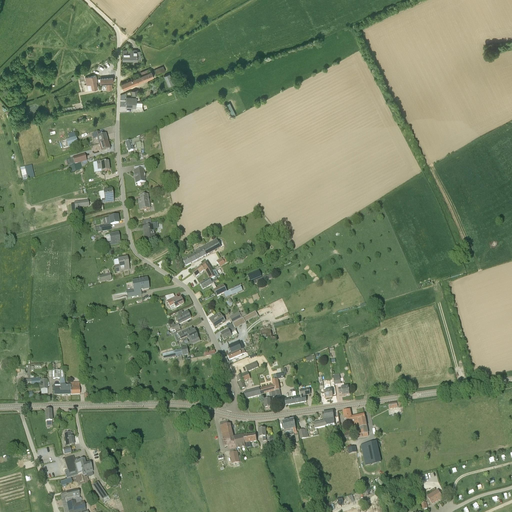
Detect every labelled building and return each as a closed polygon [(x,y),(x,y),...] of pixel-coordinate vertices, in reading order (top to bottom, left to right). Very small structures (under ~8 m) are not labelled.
[(140,51),(137,51),(137,50),(122,50),(122,60),(137,60),(137,59),(141,60),(141,55),(140,55),(140,51)] [(156,75),(165,71),(163,66),(154,70),(156,75)] [(142,81),(154,76),(152,71),(139,76),(121,84),(123,89),(142,81)] [(174,84),(169,73),(163,76),(168,86),(174,84)] [(97,81),(96,77),(95,75),(85,77),(87,85),(88,90),(94,89),(97,88),(95,81),(97,81)] [(111,83),(113,83),(113,78),(100,79),(100,84),(106,83),(107,90),(112,90),(111,83)] [(136,98),(131,98),(126,98),(126,107),(132,107),(132,112),(143,111),(142,106),(142,103),(136,102),(136,98)] [(105,135),(101,136),(100,132),(92,135),(93,140),(97,139),(99,145),(108,142),(105,135)] [(68,147),(78,144),(76,138),(66,141),(68,147)] [(128,153),(133,151),(132,146),(136,145),(137,149),(137,152),(144,151),(143,144),(140,144),(139,138),(125,143),(128,153)] [(101,153),(110,150),(108,142),(99,145),(101,153)] [(73,159),(73,160),(74,164),(86,161),(84,155),(73,159)] [(108,163),(101,164),(100,161),(96,162),(97,170),(100,170),(101,172),(109,171),(108,163)] [(82,169),(81,163),(74,165),(75,166),(71,167),(73,172),(80,171),(82,169)] [(26,170),(28,180),(34,179),(32,166),(25,168),(26,170)] [(143,170),(146,170),(145,166),(134,168),(135,171),(133,171),(135,184),(145,183),(143,170)] [(102,204),(104,203),(109,203),(108,200),(113,199),(112,191),(103,192),(104,199),(101,200),(102,204)] [(140,211),(150,209),(148,195),(140,197),(140,200),(138,201),(140,211)] [(74,203),(75,213),(81,213),(80,208),(89,207),(88,201),(74,203)] [(110,225),(114,225),(119,224),(117,216),(106,218),(107,225),(95,228),(96,233),(100,232),(111,230),(110,225)] [(157,223),(151,224),(150,219),(143,220),(144,227),(143,228),(145,241),(155,240),(154,231),(156,231),(156,229),(158,229),(157,223)] [(107,247),(111,246),(116,245),(116,241),(119,241),(120,241),(118,234),(109,235),(110,242),(106,243),(107,247)] [(185,267),(221,248),(216,239),(200,248),(193,252),(194,255),(183,261),(185,267)] [(128,267),(128,263),(127,258),(118,259),(119,265),(114,266),(116,273),(124,271),(124,268),(128,267)] [(221,259),(216,262),(220,268),(227,263),(225,259),(222,260),(221,259)] [(207,273),(211,280),(212,279),(219,276),(216,270),(213,271),(208,263),(193,274),(196,278),(205,271),(207,273)] [(258,271),(248,275),(250,282),(261,277),(258,271)] [(100,282),(111,280),(110,274),(99,277),(100,282)] [(141,291),(144,290),(149,289),(147,279),(132,282),(133,290),(126,292),(127,298),(142,296),(141,291)] [(216,289),(214,284),(213,284),(212,284),(211,282),(210,281),(209,280),(203,283),(200,285),(203,290),(211,285),(212,288),(217,297),(227,292),(223,285),(216,289)] [(230,291),(232,295),(232,296),(233,296),(242,291),(240,286),(230,291)] [(181,298),(176,300),(174,295),(165,297),(170,308),(172,311),(176,309),(176,308),(184,304),(181,298)] [(179,317),(176,319),(179,325),(187,321),(191,319),(188,311),(183,314),(182,311),(177,313),(179,317)] [(237,321),(242,319),(239,314),(239,313),(229,318),(232,324),(237,321)] [(219,326),(225,322),(220,314),(216,316),(213,318),(212,317),(209,319),(215,328),(219,326)] [(236,332),(234,327),(233,324),(227,327),(229,332),(226,333),(221,335),(224,341),(232,337),(237,335),(236,332)] [(178,334),(181,341),(187,338),(188,338),(188,339),(189,339),(190,339),(193,345),(195,344),(200,341),(195,330),(193,331),(192,328),(178,334)] [(260,332),(262,340),(272,338),(270,330),(260,332)] [(239,343),(238,342),(228,347),(232,355),(242,350),(241,350),(244,348),(241,342),(239,343)] [(181,348),(181,350),(180,350),(182,355),(183,356),(189,355),(187,347),(181,348)] [(182,355),(180,350),(162,354),(162,355),(164,359),(178,356),(182,355)] [(229,361),(242,355),(246,353),(244,350),(228,357),(229,361)] [(247,372),(255,369),(253,363),(245,366),(247,372)] [(41,381),(40,378),(40,377),(31,378),(30,366),(27,366),(28,379),(23,380),(23,387),(31,386),(31,383),(47,383),(47,380),(41,381)] [(71,395),(70,386),(65,386),(63,371),(54,371),(52,371),(51,371),(51,379),(60,379),(60,386),(60,396),(71,395)] [(241,375),(244,382),(250,379),(248,372),(241,375)] [(279,387),(278,380),(284,379),(283,374),(273,376),(274,381),(272,381),(273,386),(244,394),(246,400),(270,393),(274,392),(273,388),(279,387)] [(333,375),(333,379),(334,385),(338,385),(341,384),(340,378),(339,375),(333,375)] [(323,389),(322,380),(322,378),(318,378),(320,390),(324,389),(324,391),(325,399),(332,398),(331,390),(331,388),(323,389)] [(80,395),(79,390),(79,383),(70,383),(70,386),(71,395),(80,395)] [(348,387),(344,388),(344,384),(341,384),(338,385),(339,393),(342,393),(342,396),(350,395),(348,387)] [(306,402),(305,396),(310,395),(309,389),(302,390),(299,391),(301,397),(303,397),(303,398),(297,399),(297,404),(306,402)] [(271,408),(271,403),(275,402),(274,399),(264,401),(265,409),(271,408)] [(358,420),(365,419),(364,415),(351,418),(349,410),(343,412),(344,417),(345,420),(346,420),(347,424),(353,423),(358,422),(358,420)] [(334,425),(333,418),(333,413),(323,414),(323,420),(324,422),(325,422),(325,423),(326,423),(326,426),(334,425)] [(367,427),(365,420),(365,419),(358,420),(358,422),(353,423),(354,427),(355,427),(357,438),(362,438),(368,437),(368,434),(367,427)] [(296,430),(295,425),(294,420),(282,423),(284,432),(285,436),(297,434),(296,433),(296,430)] [(325,422),(324,422),(323,420),(324,423),(314,424),(315,429),(327,427),(326,426),(326,423),(325,423),(325,422)] [(222,435),(232,433),(230,425),(229,426),(228,422),(220,424),(222,435)] [(308,438),(307,430),(304,430),(298,431),(300,440),(308,438)] [(73,437),(71,437),(71,432),(64,433),(66,446),(74,445),(73,437)] [(236,449),(234,439),(233,439),(232,433),(222,435),(225,448),(228,447),(229,451),(234,450),(236,449)] [(257,442),(256,440),(256,435),(247,437),(247,435),(243,436),(244,444),(257,442)] [(245,447),(244,444),(243,436),(239,437),(238,437),(234,438),(234,439),(236,449),(245,447)] [(376,442),(361,445),(365,466),(381,462),(376,442)] [(232,464),(239,463),(237,453),(230,455),(232,464)] [(77,472),(75,462),(73,457),(64,459),(68,471),(64,472),(67,479),(71,478),(69,474),(77,472)] [(87,466),(87,464),(85,464),(84,460),(79,461),(75,462),(77,472),(78,475),(82,474),(82,476),(86,474),(85,470),(87,470),(86,466),(87,466)] [(93,472),(91,468),(90,463),(87,464),(87,466),(86,466),(87,470),(85,470),(86,474),(93,472)] [(105,493),(98,483),(91,487),(99,497),(100,500),(106,496),(105,493)] [(80,499),(79,499),(78,495),(79,494),(78,489),(60,493),(62,498),(67,497),(68,502),(66,502),(67,506),(81,503),(80,499)] [(428,497),(432,504),(440,500),(435,493),(428,497)] [(84,502),(81,503),(67,506),(68,511),(88,511),(86,511),(84,502)]
